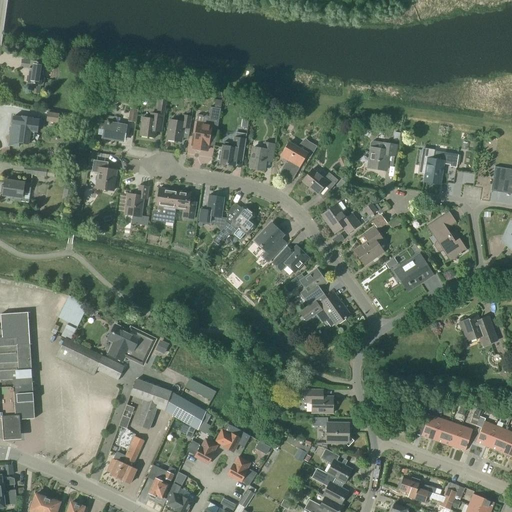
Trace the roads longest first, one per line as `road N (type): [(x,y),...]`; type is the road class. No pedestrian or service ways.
road 1 (residential): [(382,330),(301,217),(273,195),(110,161)]
road 2 (residential): [(138,511),(0,453)]
road 3 (residential): [(511,491),(373,439)]
road 4 (residential): [(382,330),(357,361),(373,439)]
